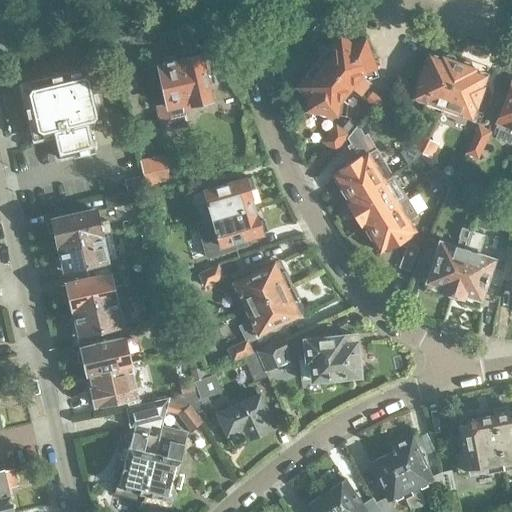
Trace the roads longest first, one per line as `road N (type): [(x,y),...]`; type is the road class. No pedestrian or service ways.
road 1 (residential): [(230,0),(259,96),(308,209),(362,300),(461,371)]
road 2 (residential): [(75,511),(0,188)]
road 3 (residential): [(230,511),(336,427),(461,371)]
road 4 (residential): [(393,0),(511,30)]
